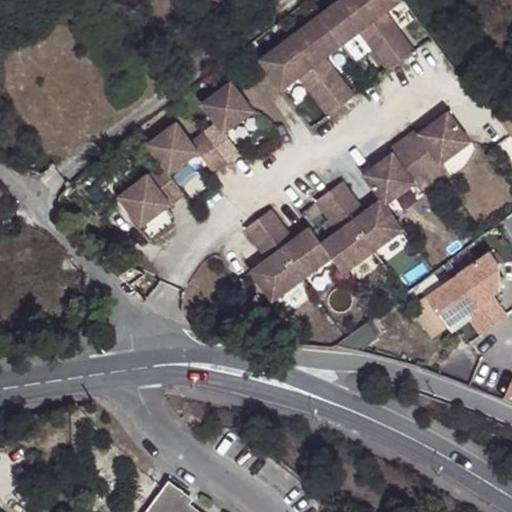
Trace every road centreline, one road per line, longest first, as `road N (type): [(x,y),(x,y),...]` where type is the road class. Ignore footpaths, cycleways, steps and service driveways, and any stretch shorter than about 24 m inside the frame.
road 1 (tertiary): [(511,501),(344,407),(208,366)]
road 2 (unknown): [(28,199),(291,0)]
road 3 (residential): [(511,416),(348,362),(208,366)]
road 4 (residential): [(0,170),(123,295),(133,370)]
road 5 (residential): [(273,511),(145,413),(133,370)]
road 6 (unknown): [(196,456),(0,477)]
road 7 (tertiary): [(133,370),(0,391)]
